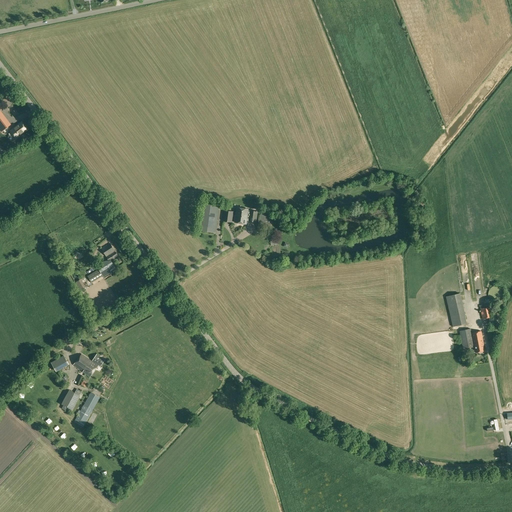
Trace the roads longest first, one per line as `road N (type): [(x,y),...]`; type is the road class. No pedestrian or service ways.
road 1 (unclassified): [(511,468),(406,461),(265,397),(238,376),(167,284)]
road 2 (unclassified): [(167,284),(0,64)]
road 3 (unclassified): [(0,31),(156,0)]
road 4 (unclassified): [(61,348),(167,284)]
